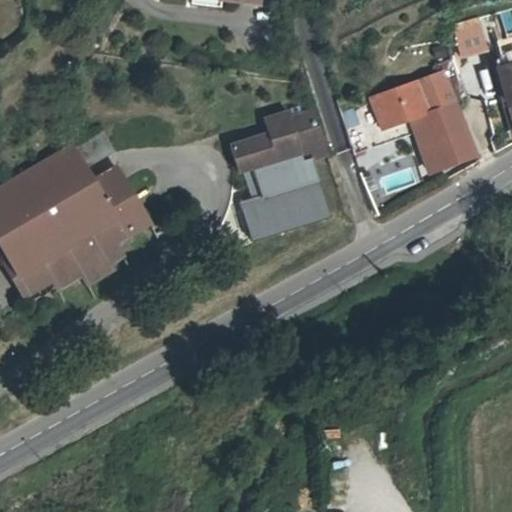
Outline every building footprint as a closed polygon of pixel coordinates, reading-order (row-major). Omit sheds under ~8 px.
[(511,9),(456,25),(462,56),(494,47),(511,115),(511,9)] [(434,48),(436,55),(437,58),(439,57),(447,55),(446,51),(444,45),(434,48)] [(455,58),(441,62),(439,63),(443,73),(445,80),(448,79),(457,75),(455,70),(457,69),(455,58)] [(453,98),(445,80),(443,73),(372,98),(382,129),(410,119),(419,116),(437,167),(438,170),(475,156),(453,98)] [(464,94),(457,75),(448,79),(445,80),(453,98),(455,98),(464,94)] [(268,134),(230,146),(238,172),(252,168),(259,190),(308,175),(304,162),(327,154),(314,111),(290,118),(288,112),(263,120),(268,134)] [(419,116),(410,119),(429,170),(437,167),(419,116)] [(0,189),(0,246),(17,275),(40,262),(51,280),(56,289),(81,275),(86,285),(113,269),(109,263),(122,255),(115,243),(150,223),(117,167),(93,181),(86,169),(115,152),(102,129),(0,189)] [(330,213),(313,159),(304,162),(308,175),(259,190),(261,196),(261,197),(240,204),(250,238),(330,213)] [(261,196),(239,202),(240,204),(261,197),(261,196)] [(330,213),(250,238),(251,241),(331,216),(330,213)] [(40,262),(17,275),(27,294),(51,280),(40,262)] [(511,412),(508,415),(503,412),(499,412),(497,413),(492,412),(489,414),(488,418),(489,421),(492,423),(492,426),(493,429),(496,431),(500,431),(511,452),(511,412)]
